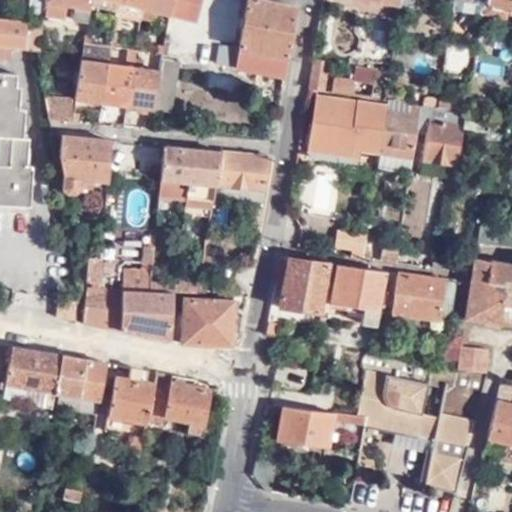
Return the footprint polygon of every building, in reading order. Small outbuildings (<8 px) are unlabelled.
[(29,0),(27,12),(65,18),(66,13),(73,14),(72,21),(86,23),(87,9),(88,0),(29,0)] [(117,3),(117,0),(88,0),(87,9),(115,11),(117,3)] [(142,9),(143,0),(117,0),(117,3),(142,9)] [(170,14),(172,0),(143,0),(142,9),(141,20),(153,22),(154,12),(170,14)] [(172,0),(170,14),(197,20),(200,0),(172,0)] [(266,0),(245,0),(238,46),(218,44),(215,63),(234,66),(234,67),(284,76),(294,11),(293,8),(291,6),(266,0)] [(477,12),(484,12),(486,1),(482,0),(455,0),(463,8),(462,13),(476,16),(477,12)] [(511,0),(486,0),(486,1),(484,12),(508,16),(510,7),(511,6),(511,0)] [(396,44),(402,4),(392,3),(387,34),(389,34),(388,43),(396,44)] [(0,46),(8,47),(35,49),(38,24),(0,19),(0,46)] [(82,52),(108,57),(110,46),(110,43),(84,39),(82,52)] [(0,57),(7,58),(8,47),(0,46),(0,57)] [(108,57),(134,62),(136,50),(110,46),(108,57)] [(156,53),(164,54),(165,48),(157,46),(156,53)] [(161,67),(163,57),(164,54),(156,53),(136,50),(134,62),(161,67)] [(74,98),(101,102),(108,57),(82,52),(80,57),(74,98)] [(101,102),(126,105),(134,62),(108,57),(101,102)] [(161,67),(153,108),(170,109),(180,61),(163,57),(161,67)] [(329,61),(315,59),(310,89),(324,90),(329,61)] [(126,105),(153,108),(161,67),(134,62),(126,105)] [(357,65),(355,79),(373,81),(376,67),(357,65)] [(0,202),(26,203),(31,165),(24,165),(27,136),(21,135),(23,109),(17,108),(19,85),(13,85),(14,73),(0,71),(0,202)] [(332,90),(372,95),(373,81),(355,79),(334,76),(332,90)] [(46,118),(76,121),(77,112),(72,111),(74,100),(42,94),(46,118)] [(355,121),(358,100),(318,95),(309,151),(349,157),(355,121)] [(440,108),(456,111),(458,97),(442,95),(442,100),(440,108)] [(423,97),(422,104),(440,108),(442,100),(423,97)] [(387,103),(358,100),(355,121),(349,157),(359,159),(361,146),(380,149),(386,110),(387,103)] [(386,110),(380,149),(413,154),(416,136),(421,104),(410,102),(407,114),(386,110)] [(465,128),(467,113),(456,111),(440,108),(422,104),(421,104),(416,136),(427,138),(423,159),(458,166),(465,128)] [(493,119),(467,113),(465,128),(490,133),(493,119)] [(111,140),(60,135),(57,154),(61,172),(60,189),(64,194),(72,194),(79,193),(79,181),(100,181),(100,194),(105,195),(111,140)] [(189,148),(161,145),(157,196),(183,198),(183,196),(189,148)] [(220,151),(189,148),(183,196),(212,200),(214,183),(220,151)] [(413,154),(380,149),(378,165),(410,170),(413,154)] [(269,157),(220,151),(214,183),(264,189),(269,157)] [(309,210),(330,213),(337,177),(316,173),(309,210)] [(182,205),(210,208),(212,200),(183,196),(183,198),(182,205)] [(511,227),(480,223),(477,241),(511,246),(511,227)] [(352,248),(351,255),(363,257),(367,232),(338,227),(335,246),(352,248)] [(386,240),(383,260),(398,262),(400,241),(386,240)] [(151,258),(152,242),(141,241),(140,257),(151,258)] [(276,284),(281,284),(286,257),(281,256),(276,284)] [(277,307),(323,314),(331,264),(286,257),(281,284),(277,307)] [(97,287),(99,259),(85,258),(82,283),(85,283),(85,284),(88,285),(88,287),(97,287)] [(511,262),(474,259),(464,317),(511,323),(511,262)] [(377,325),(389,272),(338,265),(331,300),(352,304),(350,313),(364,316),(362,322),(377,325)] [(150,266),(149,273),(148,291),(173,292),(174,282),(155,281),(156,276),(159,276),(160,267),(150,266)] [(84,289),(82,324),(171,340),(171,317),(173,292),(148,291),(149,273),(123,270),(121,290),(84,289)] [(439,331),(446,279),(394,272),(392,278),(397,278),(390,324),(439,331)] [(199,275),(174,274),(174,282),(173,292),(197,292),(198,281),(199,275)] [(71,317),(73,299),(57,296),(54,314),(71,317)] [(171,317),(171,340),(185,342),(231,343),(232,302),(182,301),(181,318),(171,317)] [(267,333),(277,335),(279,322),(269,321),(267,333)] [(489,346),(461,344),(461,367),(486,370),(489,346)] [(48,414),(54,391),(61,355),(10,346),(9,356),(3,355),(1,363),(7,364),(3,385),(0,384),(0,394),(40,401),(38,413),(48,414)] [(364,356),(432,364),(433,362),(371,347),(367,351),(364,356)] [(58,392),(56,405),(97,413),(108,363),(61,355),(54,391),(58,392)] [(417,436),(432,364),(364,356),(362,361),(365,374),(356,415),(367,417),(366,422),(365,426),(417,436)] [(486,370),(461,367),(432,364),(417,436),(438,440),(437,447),(431,446),(423,482),(459,490),(489,370),(486,370)] [(106,415),(146,422),(157,371),(126,366),(124,378),(115,376),(106,415)] [(191,384),(192,377),(157,371),(146,422),(160,425),(160,421),(187,426),(185,437),(200,439),(209,387),(191,384)] [(268,403),(307,409),(309,399),(270,393),(268,403)] [(511,404),(498,401),(486,450),(511,456),(511,404)] [(333,418),(366,422),(367,417),(356,415),(307,409),(268,403),(267,412),(282,414),(278,437),(328,443),(333,418)] [(129,446),(141,448),(144,436),(131,435),(129,446)] [(266,491),(272,489),(276,460),(271,455),(257,457),(253,474),(266,491)] [(63,497),(78,499),(81,481),(66,479),(63,497)]
